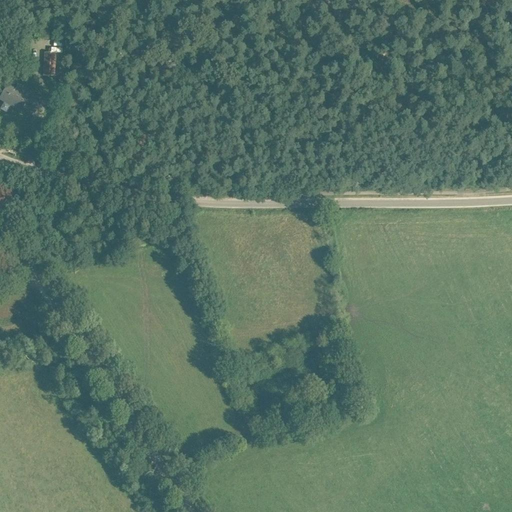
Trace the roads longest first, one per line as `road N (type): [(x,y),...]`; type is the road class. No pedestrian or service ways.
road 1 (unclassified): [(511,200),(186,201),(0,158)]
road 2 (unclassified): [(191,511),(0,219)]
